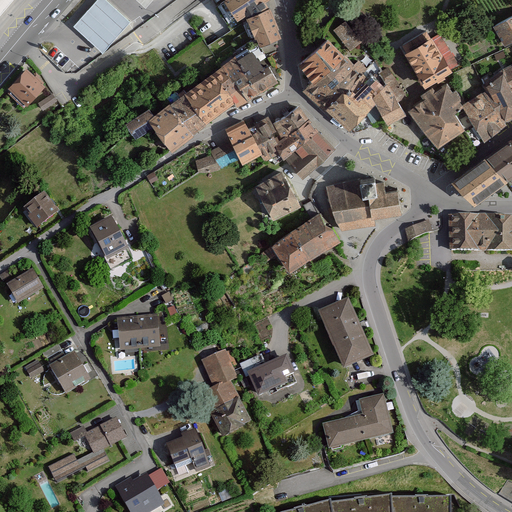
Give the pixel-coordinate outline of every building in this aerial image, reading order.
[(0,0),(0,15),(13,0),(0,0)] [(105,0),(97,0),(74,27),(103,53),(131,23),(105,0)] [(228,0),(227,1),(238,19),(266,0),(228,0)] [(268,11),(248,19),(259,46),(279,39),(268,11)] [(511,38),(511,16),(494,27),(504,44),(511,38)] [(349,18),(335,28),(352,50),(366,40),(349,18)] [(443,72),(425,33),(400,45),(418,83),(443,72)] [(380,83),(335,37),(305,61),(318,78),(304,89),(327,112),(332,107),(355,131),(379,105),(375,98),(380,83)] [(275,82),(256,50),(225,68),(243,98),(244,100),(275,82)] [(511,113),(511,67),(484,83),(503,118),(511,113)] [(30,68),(13,87),(32,104),(49,85),(30,68)] [(243,98),(225,68),(191,93),(208,120),(243,98)] [(398,83),(375,98),(379,105),(392,124),(409,113),(400,100),(407,96),(398,83)] [(429,101),(414,111),(442,151),(471,131),(458,111),(466,106),(452,85),(440,93),(437,88),(425,96),(429,101)] [(208,120),(191,93),(156,119),(176,146),(208,120)] [(56,101),(53,95),(38,103),(42,110),(56,101)] [(503,125),(483,96),(464,108),(484,138),(503,125)] [(159,125),(151,111),(128,125),(137,139),(159,125)] [(312,131),(299,112),(278,127),(292,145),(312,131)] [(283,149),(268,119),(254,126),(269,156),(283,149)] [(263,154),(247,121),(228,130),(244,163),(263,154)] [(327,151),(313,136),(289,158),(303,173),(327,151)] [(511,171),(511,138),(490,156),(506,176),(511,171)] [(240,158),(231,142),(214,152),(222,168),(240,158)] [(218,169),(213,156),(198,161),(202,175),(218,169)] [(497,176),(483,159),(457,181),(472,198),(497,176)] [(300,202),(284,175),(261,188),(277,215),(300,202)] [(375,178),(325,186),(341,231),(375,226),(374,218),(401,214),(398,192),(386,193),(384,182),(376,183),(375,178)] [(57,213),(46,196),(25,209),(36,227),(57,213)] [(334,238),(318,214),(273,245),(289,269),(334,238)] [(511,253),(511,217),(452,216),(451,252),(511,253)] [(127,249),(111,221),(92,232),(108,260),(127,249)] [(405,230),(409,240),(433,230),(429,221),(405,230)] [(10,284),(20,303),(46,288),(36,269),(10,284)] [(313,310),(336,365),(367,352),(343,297),(313,310)] [(158,318),(119,321),(121,351),(161,348),(158,318)] [(52,365),(68,394),(94,379),(79,351),(52,365)] [(241,369),(251,394),(283,381),(280,374),(289,370),(282,353),(241,369)] [(237,379),(226,354),(204,364),(215,388),(237,379)] [(27,370),(32,379),(44,372),(40,364),(27,370)] [(203,398),(221,436),(249,424),(231,385),(203,398)] [(317,422),(322,445),(388,429),(380,392),(353,399),(356,413),(317,422)] [(88,436),(84,428),(70,435),(77,449),(88,443),(93,453),(94,456),(103,451),(126,440),(117,421),(88,436)] [(188,457),(194,473),(210,466),(196,428),(181,434),(183,441),(168,446),(174,462),(188,457)] [(74,456),(49,469),(56,483),(86,468),(88,471),(108,461),(103,451),(94,456),(93,453),(77,462),(74,456)] [(156,466),(143,474),(150,488),(164,481),(156,466)] [(110,485),(124,511),(138,511),(157,502),(150,488),(143,474),(142,471),(127,479),(126,477),(110,485)] [(511,482),(508,480),(499,494),(511,501),(511,482)] [(384,492),(323,500),(323,511),(383,511),(384,495),(384,492)] [(441,511),(443,494),(384,495),(383,511),(441,511)] [(323,511),(323,500),(323,497),(263,511),(323,511)]
